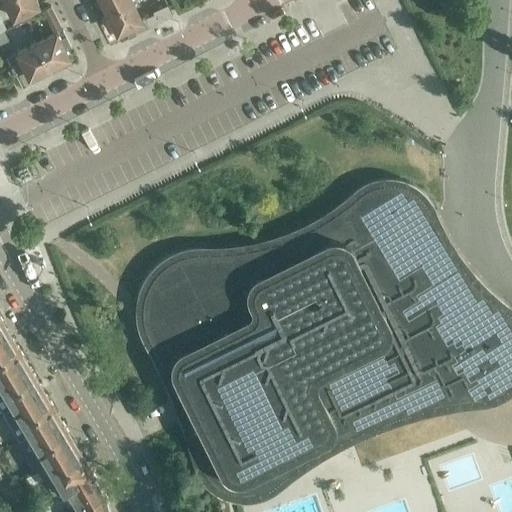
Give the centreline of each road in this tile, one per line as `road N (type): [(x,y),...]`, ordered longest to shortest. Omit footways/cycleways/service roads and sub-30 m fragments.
road 1 (residential): [(141,511),(113,444),(0,244)]
road 2 (residential): [(105,81),(256,6)]
